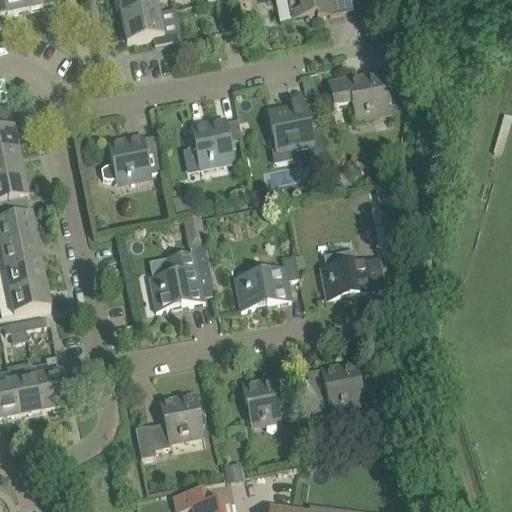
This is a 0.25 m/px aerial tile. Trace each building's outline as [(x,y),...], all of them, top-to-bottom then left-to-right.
[(2,0),(7,19),(30,15),(27,0),(2,0)] [(27,0),(30,15),(54,10),(51,0),(27,0)] [(123,0),(118,1),(122,24),(160,17),(156,0),(123,0)] [(287,0),(288,3),(292,24),(316,18),(317,23),(343,17),(344,11),(360,14),(362,0),(287,0)] [(230,3),(217,6),(223,37),(236,34),(230,3)] [(160,17),(122,24),(127,48),(164,41),(160,17)] [(406,52),(394,55),(383,57),(388,83),(411,78),(406,52)] [(382,75),(347,83),(328,86),(334,113),(352,109),(355,122),(390,114),(382,75)] [(291,109),(268,114),(276,154),(307,148),(313,181),(330,178),(317,113),(306,115),(305,107),(301,107),(300,106),(291,108),(291,109)] [(0,127),(1,134),(14,132),(10,108),(0,110),(0,127)] [(226,122),(190,129),(194,149),(198,168),(199,176),(235,170),(233,161),(231,147),(241,145),(237,126),(227,128),(226,122)] [(0,159),(20,156),(15,132),(14,132),(1,134),(0,134),(0,159)] [(105,172),(102,175),(104,184),(107,185),(111,185),(116,184),(117,193),(153,186),(152,179),(163,177),(162,168),(156,142),(145,144),(144,139),(108,146),(113,170),(109,170),(105,172)] [(0,183),(24,179),(20,156),(0,159),(0,183)] [(24,179),(0,183),(0,217),(29,212),(27,203),(29,203),(24,179)] [(400,192),(376,196),(379,208),(382,225),(384,238),(397,235),(398,222),(399,204),(400,192)] [(177,223),(186,220),(183,210),(174,212),(177,223)] [(0,224),(0,249),(37,242),(32,218),(0,224)] [(185,224),(189,242),(205,238),(201,221),(185,224)] [(391,238),(379,240),(382,254),(394,252),(391,238)] [(0,249),(0,250),(4,273),(42,265),(37,242),(0,249)] [(166,263),(169,278),(157,281),(149,282),(156,316),(164,314),(206,306),(202,291),(210,289),(206,269),(202,249),(193,251),(194,257),(166,263)] [(319,261),(322,273),(326,272),(333,305),(386,294),(379,261),(343,268),(341,257),(319,261)] [(243,281),(235,283),(241,315),(250,313),(291,305),(287,286),(299,283),(294,260),(281,263),(283,273),(243,281)] [(4,273),(9,296),(46,288),(42,265),(4,273)] [(46,288),(9,296),(14,320),(51,312),(46,288)] [(44,321),(24,326),(26,335),(46,330),(44,321)] [(26,335),(24,326),(4,330),(6,339),(26,335)] [(33,370),(34,375),(35,382),(42,416),(67,411),(57,362),(46,364),(47,367),(33,370)] [(321,373),(325,394),(311,397),(315,415),(345,409),(364,405),(363,396),(361,387),(356,366),(321,373)] [(8,379),(10,387),(17,421),(42,416),(35,382),(34,375),(8,379)] [(278,381),(242,388),(246,408),(250,428),(286,421),(282,403),(293,401),(289,380),(278,383),(278,381)] [(10,387),(0,388),(0,424),(17,421),(10,387)] [(160,404),(168,444),(169,451),(205,444),(195,397),(160,404)] [(156,460),(150,430),(135,433),(141,463),(156,460)] [(389,455),(403,451),(399,438),(386,442),(389,455)] [(375,476),(372,458),(352,462),(355,480),(375,476)] [(224,470),(227,487),(244,483),(241,467),(224,470)] [(394,473),(390,504),(405,506),(409,475),(394,473)] [(230,511),(230,506),(213,509),(210,495),(174,503),(175,511),(230,511)]
